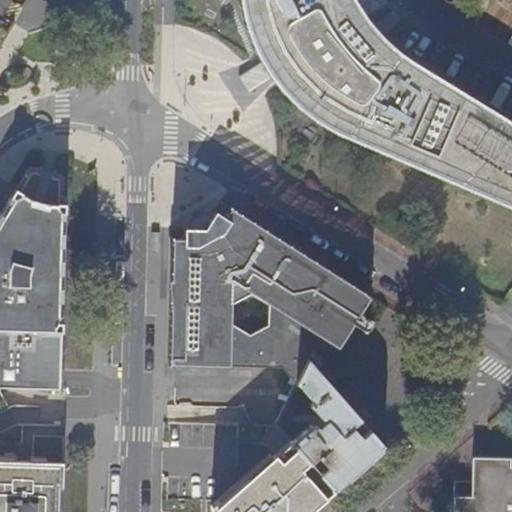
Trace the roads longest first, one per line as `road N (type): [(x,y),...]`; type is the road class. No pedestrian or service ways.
road 1 (residential): [(123,106),(511,344)]
road 2 (secondary): [(132,511),(137,134),(123,106)]
road 3 (secondary): [(123,106),(42,112),(0,132)]
